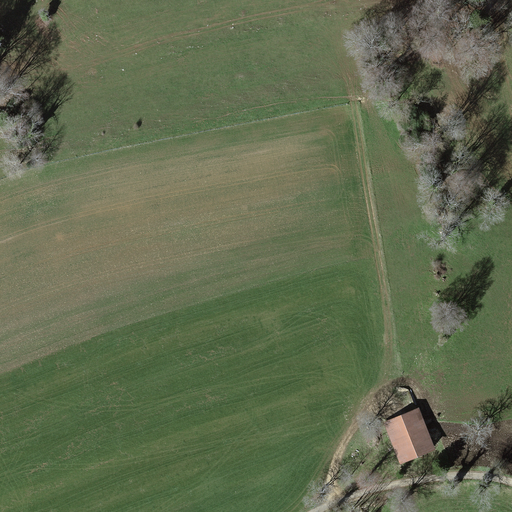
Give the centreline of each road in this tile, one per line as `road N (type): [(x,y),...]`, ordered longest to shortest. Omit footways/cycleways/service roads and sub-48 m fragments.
road 1 (track): [(316,511),(384,349),(353,100)]
road 2 (unclassified): [(511,482),(473,473),(425,476),(322,511)]
